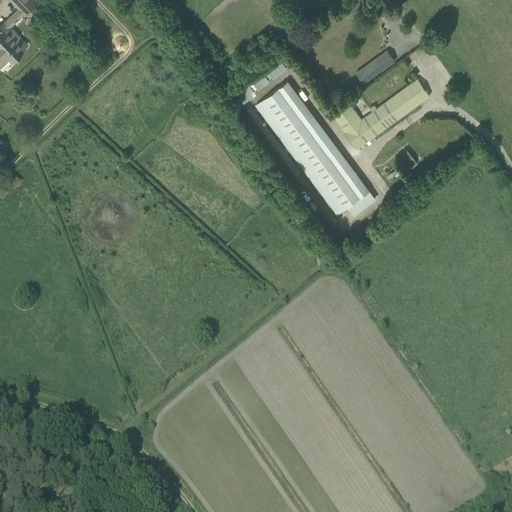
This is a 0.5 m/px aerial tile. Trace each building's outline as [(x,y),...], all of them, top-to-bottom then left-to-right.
[(11,0),(18,7),(3,23),(0,25),(0,64),(9,56),(10,58),(13,55),(15,57),(19,53),(17,51),(24,45),(7,27),(33,1),(32,0),(11,0)] [(351,13),(362,5),(358,0),(356,0),(347,8),(351,13)] [(387,49),(355,72),(364,83),(395,61),(387,49)] [(357,148),(429,95),(417,78),(361,119),(348,100),(331,113),(357,148)] [(338,213),(347,206),(353,216),(376,199),(369,189),(370,189),(287,80),(256,104),(338,213)] [(240,104),(256,92),(250,84),(234,95),(240,104)]
